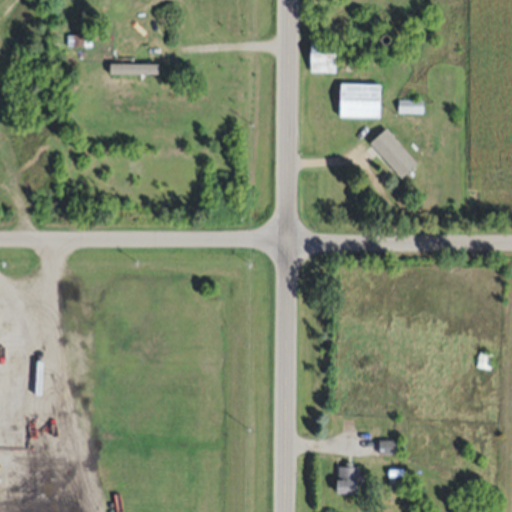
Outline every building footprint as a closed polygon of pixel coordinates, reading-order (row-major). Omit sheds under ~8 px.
[(383,11),(359,11),(359,47),(383,47),(383,11)] [(158,46),(139,46),(139,76),(165,76),(165,63),(158,63),(158,46)] [(387,84),(344,84),(344,118),(387,118),(387,84)] [(427,114),(427,101),(401,101),(401,114),(427,114)] [(423,165),(391,129),(374,143),(406,179),(423,165)] [(400,454),(400,440),(381,440),(381,454),(400,454)] [(365,466),(340,466),(340,493),(365,493),(365,466)]
